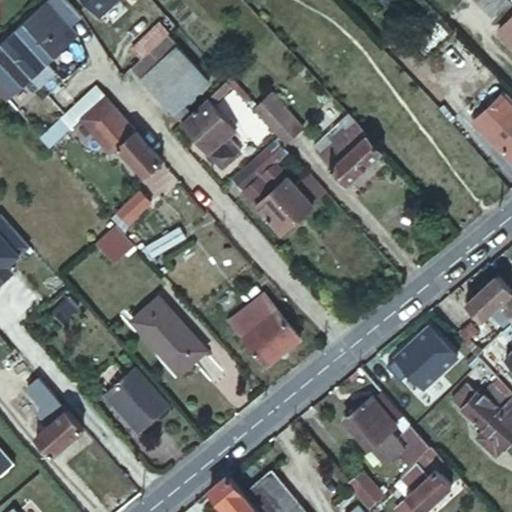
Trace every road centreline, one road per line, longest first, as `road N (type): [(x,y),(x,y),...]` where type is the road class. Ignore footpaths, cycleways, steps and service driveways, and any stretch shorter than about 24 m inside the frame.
road 1 (tertiary): [(144,511),(511,210)]
road 2 (unknown): [(166,494),(10,306)]
road 3 (unknown): [(426,279),(309,148)]
road 4 (unknown): [(278,400),(339,511)]
